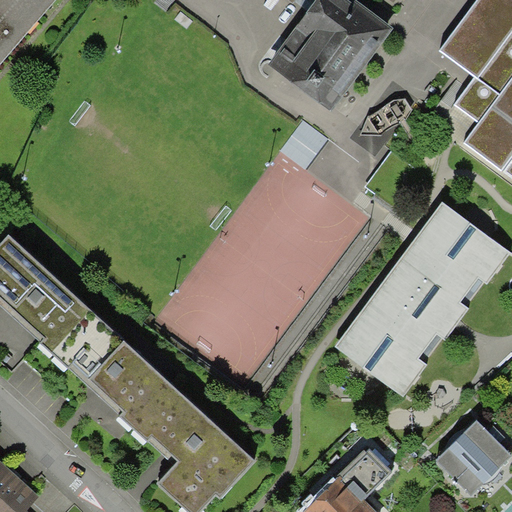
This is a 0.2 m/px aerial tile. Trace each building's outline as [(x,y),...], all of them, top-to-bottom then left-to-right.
[(0,0),(0,73),(63,0),(0,0)] [(393,27),(357,0),(314,0),(267,63),(331,110),(393,27)] [(473,0),(358,0),(433,54),(473,0)] [(511,0),(478,0),(442,50),(477,77),(456,104),(478,121),(462,142),(502,172),(511,159),(511,0)] [(426,174),(391,150),(366,186),(400,210),(426,174)] [(511,252),(443,201),(335,345),(404,396),(511,252)] [(206,511),(252,461),(10,239),(0,250),(0,315),(174,469),(161,488),(188,511),(206,511)] [(511,460),(478,423),(436,462),(471,501),(511,463),(511,460)] [(370,449),(297,511),(298,511),(379,511),(367,497),(392,475),(370,449)] [(38,497),(0,462),(0,511),(27,511),(26,510),(38,497)]
